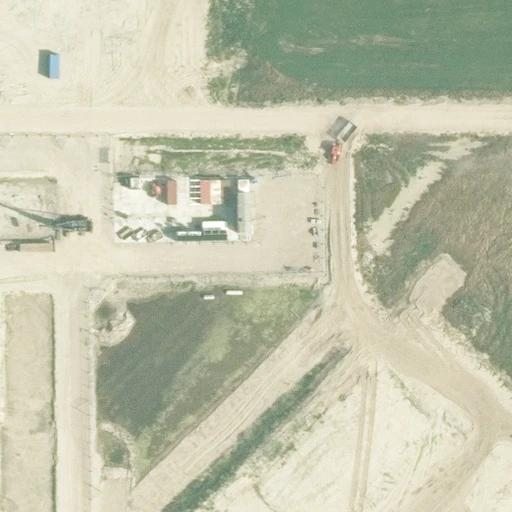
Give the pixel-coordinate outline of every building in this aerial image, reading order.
[(0,233),(52,233),(52,189),(0,188),(0,233)] [(46,295),(6,295),(6,318),(46,318),(46,295)] [(46,318),(6,318),(6,340),(46,339),(46,318)] [(46,339),(6,340),(7,361),(47,361),(46,339)] [(47,361),(7,361),(7,383),(47,382),(47,361)] [(47,382),(7,383),(7,406),(47,405),(47,382)] [(365,387),(349,404),(381,436),(406,411),(393,398),(384,406),(365,387)] [(349,404),(333,420),(351,439),(343,447),(356,461),(381,436),(349,404)] [(20,431),(4,431),(4,468),(48,468),(48,443),(20,443),(20,431)] [(297,455),(281,471),(313,503),(338,479),(325,465),(316,474),(297,455)] [(48,468),(4,468),(4,505),(20,505),(20,493),(48,492),(48,468)] [(281,471),(264,488),(283,507),(277,511),(303,511),(313,503),(281,471)] [(485,497),(480,503),(488,511),(494,506),(485,497)] [(480,503),(474,508),(477,511),(487,511),(488,511),(480,503)]
